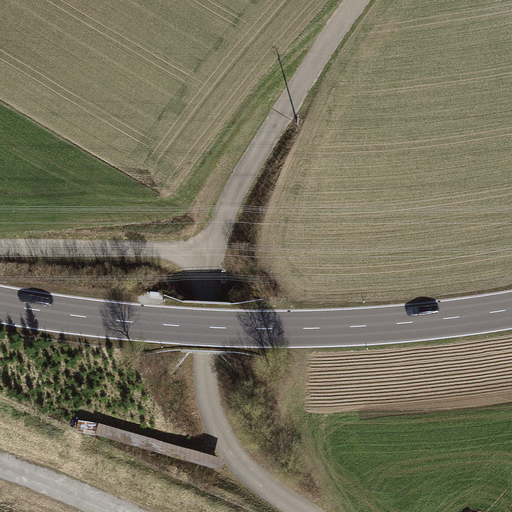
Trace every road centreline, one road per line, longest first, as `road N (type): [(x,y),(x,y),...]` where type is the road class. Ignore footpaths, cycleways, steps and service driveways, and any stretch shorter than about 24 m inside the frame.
road 1 (secondary): [(511,311),(298,329),(144,323),(0,305)]
road 2 (track): [(208,253),(309,64),(355,0)]
road 3 (track): [(0,247),(208,253)]
road 4 (track): [(204,356),(212,416),(235,460),(303,511)]
road 5 (track): [(117,511),(0,466)]
